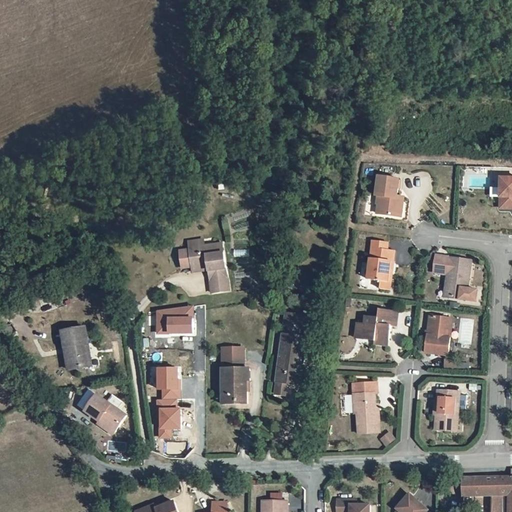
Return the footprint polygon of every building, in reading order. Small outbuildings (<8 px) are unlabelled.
[(398,210),(399,193),(397,190),(398,171),(377,169),(375,190),(381,190),(379,209),(398,210)] [(376,237),(375,245),(390,247),(390,239),(376,237)] [(191,245),(192,252),(207,250),(206,242),(191,245)] [(381,277),(380,284),(389,285),(391,277),(390,276),(392,257),(397,257),(398,248),(390,247),(375,245),(371,275),(381,277)] [(184,271),(194,270),(207,268),(208,276),(211,295),(229,293),(224,247),(207,250),(192,252),(192,253),(182,254),(184,271)] [(449,272),(452,256),(441,255),(439,271),(449,272)] [(475,259),(452,256),(449,272),(449,278),(451,280),(449,294),(479,299),(481,287),(471,286),(475,259)] [(207,268),(194,270),(195,278),(208,276),(207,268)] [(191,332),(191,318),(193,318),(192,307),(157,311),(158,333),(191,332)] [(365,335),(365,340),(376,341),(377,338),(392,341),(394,328),(397,329),(399,313),(381,310),(380,317),(368,315),(367,323),(359,323),(357,333),(365,335)] [(428,350),(451,353),(453,335),(451,335),(453,316),(433,313),(428,350)] [(295,330),(304,331),(306,318),(291,316),(288,334),(294,334),(295,330)] [(86,343),(92,342),(89,327),(62,333),(69,373),(92,368),(86,343)] [(288,337),(303,340),(304,331),(295,330),(294,334),(288,334),(288,337)] [(307,367),(310,341),(303,340),(288,337),(282,383),(280,396),(290,397),(292,385),(301,387),(303,367),(307,367)] [(392,341),(377,338),(376,341),(376,346),(391,348),(392,341)] [(86,343),(92,368),(97,367),(92,342),(86,343)] [(228,377),(228,405),(253,405),(252,382),(255,382),(255,370),(249,370),(249,361),(249,349),(228,349),(228,361),(228,370),(231,370),(231,377),(228,377)] [(448,368),(459,369),(459,357),(449,357),(448,368)] [(180,380),(178,381),(177,367),(157,368),(158,389),(162,389),(162,399),(180,398),(180,380)] [(303,367),(301,387),(314,389),(316,372),(307,371),(307,367),(303,367)] [(376,411),(377,401),(377,391),(381,390),(382,383),(357,382),(356,412),(360,412),(359,431),(380,432),(381,411),(376,411)] [(441,394),(438,432),(459,433),(461,396),(441,394)] [(132,420),(100,399),(89,415),(121,437),(132,420)] [(179,408),(176,409),(176,400),(157,400),(157,412),(159,412),(160,437),(171,437),(171,428),(179,428),(179,408)] [(394,441),(390,434),(381,440),(385,446),(394,441)] [(511,511),(511,472),(511,473),(511,479),(464,480),(464,510),(469,508),(470,500),(493,501),(510,501),(510,511),(511,511)] [(427,511),(429,511),(412,496),(397,511),(427,511)] [(493,501),(494,511),(510,511),(510,501),(493,501)]
